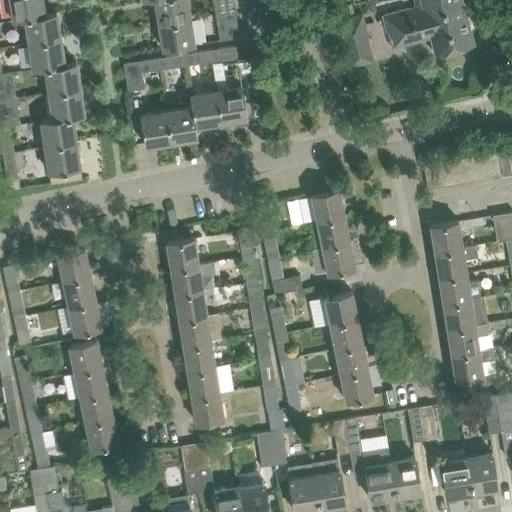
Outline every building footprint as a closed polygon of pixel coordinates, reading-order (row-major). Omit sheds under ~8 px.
[(45,13),(42,0),(10,0),(14,18),(56,11),(45,13)] [(190,17),(187,0),(155,0),(159,22),(190,17)] [(213,0),(215,13),(235,9),(233,0),(213,0)] [(408,7),(383,14),(385,22),(393,20),(398,38),(429,30),(430,33),(435,53),(474,43),(462,0),(413,0),(415,6),(414,6),(408,7)] [(219,39),(228,38),(239,36),(235,9),(215,13),(219,39)] [(60,37),(56,11),(14,18),(25,17),(29,42),(60,37)] [(362,15),(340,21),(342,30),(347,48),(348,51),(370,46),(362,15)] [(163,48),(194,43),(190,17),(159,22),(163,48)] [(64,62),(60,37),(29,42),(33,68),(76,61),(76,60),(64,62)] [(212,62),(238,58),(236,45),(209,49),(211,60),(212,62)] [(186,64),(211,60),(209,49),(184,53),(186,64)] [(160,68),(163,68),(186,64),(184,53),(158,57),(160,68)] [(140,59),(124,62),(128,88),(128,89),(144,86),(142,71),(140,59)] [(80,87),(76,61),(33,68),(45,66),(49,92),(80,87)] [(2,73),(0,73),(0,99),(16,97),(12,71),(12,70),(2,72),(2,73)] [(221,120),(247,116),(243,85),(216,89),(221,120)] [(41,119),(84,113),(80,87),(49,92),(53,117),(41,119)] [(197,136),(198,136),(196,124),(221,120),(216,89),(190,93),(197,136)] [(172,140),(197,136),(190,93),(192,105),(167,109),(172,140)] [(0,126),(10,124),(10,123),(20,122),(16,97),(0,99),(0,126)] [(145,144),(172,140),(167,109),(140,113),(145,144)] [(45,145),(76,140),(72,115),(84,113),(41,119),(45,145)] [(10,124),(0,126),(0,133),(3,152),(14,150),(10,124)] [(76,140),(45,145),(46,152),(49,171),(66,169),(80,167),(76,140)] [(7,178),(18,176),(17,166),(25,165),(22,149),(14,150),(3,152),(7,178)] [(502,176),(511,173),(511,167),(509,149),(498,151),(502,176)] [(490,177),(502,176),(498,151),(486,153),(490,177)] [(478,179),(490,177),(486,153),(474,155),(478,179)] [(465,181),(478,179),(474,155),(461,157),(465,181)] [(453,184),(465,181),(461,157),(449,159),(453,184)] [(440,186),(453,184),(449,159),(436,161),(440,186)] [(440,186),(436,161),(424,163),(428,188),(440,186)] [(317,219),(345,214),(339,187),(311,193),(317,219)] [(262,231),(273,229),(268,202),(256,205),(262,231)] [(506,238),(511,237),(511,210),(493,213),(497,240),(506,239),(506,238)] [(322,245),(350,239),(345,214),(317,219),(322,245)] [(241,228),(239,217),(215,221),(216,232),(238,228),(242,255),(254,253),(249,227),(241,228)] [(435,250),(463,245),(458,219),(430,224),(435,250)] [(267,256),(278,254),(273,229),(262,231),(267,256)] [(171,267),(199,262),(194,236),(167,240),(171,267)] [(327,271),(355,265),(350,239),(322,245),(327,271)] [(439,276),(467,271),(464,257),(477,255),(475,244),(463,245),(435,250),(439,276)] [(63,279),(91,273),(85,247),(57,253),(63,279)] [(246,281),(258,279),(254,253),(242,255),(246,281)] [(283,277),(282,273),(278,254),(267,256),(271,275),(274,292),(302,287),(300,274),(283,277)] [(175,292),(203,288),(200,273),(215,271),(213,260),(199,262),(171,267),(175,292)] [(8,291),(19,289),(14,263),(3,265),(8,291)] [(467,271),(439,276),(443,301),(471,297),(481,295),(478,279),(468,281),(467,271)] [(69,305),(96,299),(91,273),(63,279),(69,305)] [(250,306),(262,305),(258,279),(246,281),(250,306)] [(179,318),(207,313),(203,288),(175,292),(179,318)] [(14,317),(25,314),(19,289),(8,291),(14,317)] [(330,322),(358,317),(352,290),(324,296),(330,322)] [(447,327),(475,322),(471,297),(443,301),(447,327)] [(74,331),(102,325),(96,299),(69,305),(74,331)] [(254,332),(266,330),(262,305),(250,306),(254,332)] [(274,334),(286,331),(281,305),(269,307),(274,334)] [(183,344),(211,339),(207,313),(179,318),(183,344)] [(19,343),(31,340),(25,314),(14,317),(19,343)] [(335,348),(363,342),(358,317),(330,322),(335,348)] [(451,352),(479,348),(477,334),(488,332),(486,321),(475,322),(447,327),(451,352)] [(258,358),(270,356),(266,330),(254,332),(258,358)] [(286,331),(274,334),(279,359),(291,357),(286,331)] [(0,366),(1,375),(11,373),(5,338),(0,338),(0,366)] [(75,370),(102,364),(97,338),(69,344),(75,370)] [(187,369),(215,365),(211,339),(183,344),(187,369)] [(340,373),(368,367),(363,342),(335,348),(340,373)] [(455,379),(483,374),(481,359),(494,357),(492,346),(479,348),(451,352),(455,379)] [(25,353),(14,355),(20,382),(31,380),(31,378),(25,353)] [(296,382),(305,381),(300,355),(291,357),(279,359),(284,385),(296,382)] [(270,356),(258,358),(262,383),(274,381),(270,356)] [(80,396),(108,390),(102,364),(75,370),(80,396)] [(192,395),(220,390),(215,365),(187,369),(192,395)] [(346,399),(354,398),(374,393),(368,367),(340,373),(346,399)] [(6,400),(15,399),(11,373),(1,375),(6,400)] [(31,380),(20,382),(25,408),(37,405),(35,395),(42,393),(39,377),(31,378),(31,380)] [(267,409),(278,408),(274,381),(262,383),(267,409)] [(296,382),(284,385),(288,406),(289,411),(301,408),(296,382)] [(85,421),(113,415),(108,390),(80,396),(85,421)] [(196,421),(224,417),(220,390),(192,395),(196,421)] [(511,390),(508,391),(495,393),(501,429),(511,427),(511,390)] [(495,393),(483,395),(487,420),(489,431),(501,429),(495,393)] [(10,426),(20,424),(15,399),(6,400),(10,426)] [(425,438),(437,436),(432,403),(420,405),(425,438)] [(30,433),(42,430),(37,405),(25,408),(30,433)] [(413,440),(425,438),(420,405),(408,407),(413,440)] [(91,447),(119,441),(113,415),(85,421),(91,447)] [(357,415),(345,417),(350,450),(362,448),(357,415)] [(338,452),(350,450),(345,417),(333,419),(338,452)] [(18,470),(27,468),(20,424),(10,426),(18,470)] [(274,463),(286,461),(281,428),(269,430),(274,463)] [(37,467),(42,467),(50,465),(42,430),(30,433),(37,467)] [(262,465),(274,463),(269,430),(257,432),(262,465)] [(197,467),(209,465),(205,440),(193,442),(197,467)] [(185,469),(197,467),(193,442),(181,444),(185,469)] [(362,450),(362,448),(350,450),(354,474),(366,472),(371,499),(396,495),(390,459),(388,446),(362,450)] [(472,491),(497,487),(492,451),(467,455),(472,491)] [(120,454),(118,454),(122,479),(134,477),(133,472),(130,452),(120,454)] [(112,455),(106,456),(110,481),(122,479),(118,454),(112,455)] [(396,495),(421,491),(415,455),(390,459),(396,495)] [(447,495),(472,491),(467,455),(442,459),(447,495)] [(320,507),(345,503),(337,456),(312,460),(320,507)] [(295,511),(320,507),(312,460),(288,464),(295,511)] [(50,465),(42,467),(46,491),(49,509),(62,507),(62,511),(88,511),(88,510),(72,511),(71,504),(64,500),(62,489),(58,490),(54,465),(50,465)] [(34,493),(46,491),(42,467),(37,467),(30,468),(34,493)] [(243,511),(269,511),(264,480),(239,484),(243,511)] [(217,511),(243,511),(239,484),(214,488),(217,511)] [(188,493),(163,497),(165,508),(165,511),(191,511),(190,504),(188,493)]
